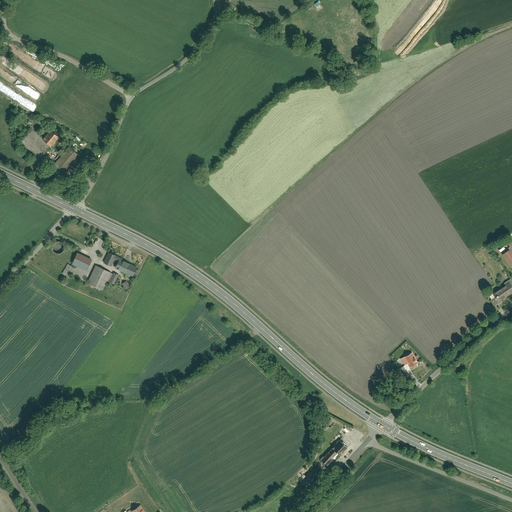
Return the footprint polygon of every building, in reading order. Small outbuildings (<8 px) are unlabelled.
[(34,129),(22,141),(41,159),(52,146),(45,139),(34,129)] [(53,130),(45,139),(52,146),(61,137),(53,130)] [(69,147),(52,167),(62,176),(80,156),(69,147)] [(110,252),(105,262),(112,265),(115,260),(117,256),(110,252)] [(93,260),(79,253),(74,263),(89,270),(93,260)] [(139,268),(122,260),(121,263),(118,268),(135,276),(139,268)] [(76,268),(69,264),(64,273),(71,277),(76,268)] [(112,273),(98,266),(89,282),(103,289),(108,280),(112,273)] [(114,274),(110,281),(115,284),(120,275),(115,272),(114,274)] [(510,283),(501,289),(506,296),(511,292),(511,285),(510,282),(510,283)] [(506,296),(501,289),(493,294),(493,293),(489,296),(492,299),(490,300),(494,306),(502,301),(501,300),(506,296)] [(413,353),(406,357),(411,367),(419,363),(413,353)] [(342,440),(334,449),(336,450),(340,453),(342,455),(343,454),(344,455),(349,450),(348,448),(350,446),(342,440)] [(336,450),(327,460),(330,464),(340,453),(336,450)] [(311,471),(306,476),(304,474),(299,479),(305,485),(315,476),(311,471)]
